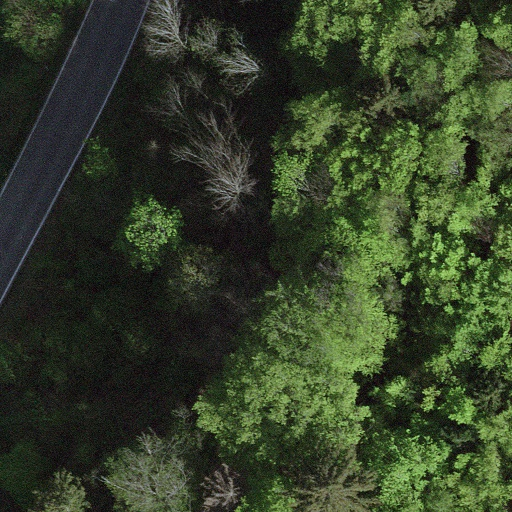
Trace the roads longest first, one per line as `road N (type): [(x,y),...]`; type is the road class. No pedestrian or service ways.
road 1 (track): [(181,511),(229,143),(272,0)]
road 2 (tertiary): [(0,254),(119,0)]
